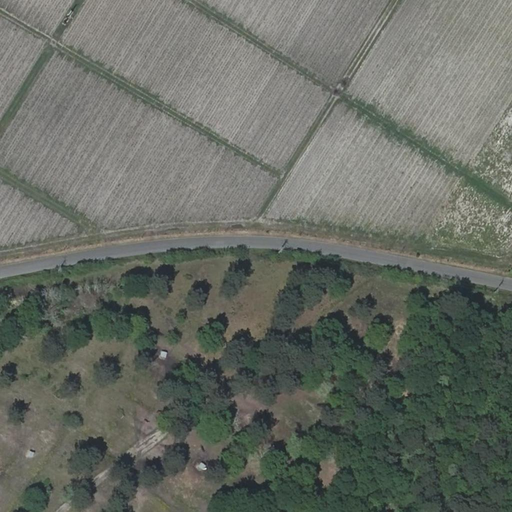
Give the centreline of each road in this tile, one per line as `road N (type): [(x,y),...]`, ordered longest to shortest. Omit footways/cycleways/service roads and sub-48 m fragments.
road 1 (track): [(396,0),(255,223),(511,262)]
road 2 (tertiary): [(511,284),(330,249),(236,242),(0,273)]
road 3 (track): [(191,0),(511,207)]
road 4 (track): [(0,10),(285,176)]
road 5 (track): [(255,223),(166,224),(0,253)]
road 6 (track): [(80,0),(0,133)]
